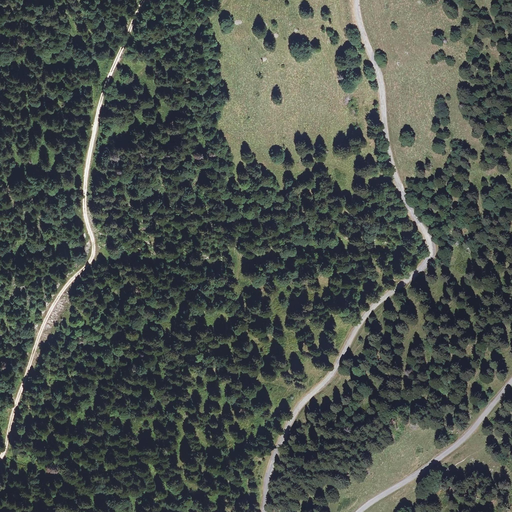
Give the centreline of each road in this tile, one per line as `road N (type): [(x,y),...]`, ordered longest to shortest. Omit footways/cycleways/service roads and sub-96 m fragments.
road 1 (unclassified): [(355,0),(379,75),(391,171),(426,258),(363,321),(284,428),(262,511)]
road 2 (track): [(0,458),(41,330),(90,262),(84,192),(100,96),(144,0)]
road 3 (unclassified): [(360,511),(463,441),(511,386)]
